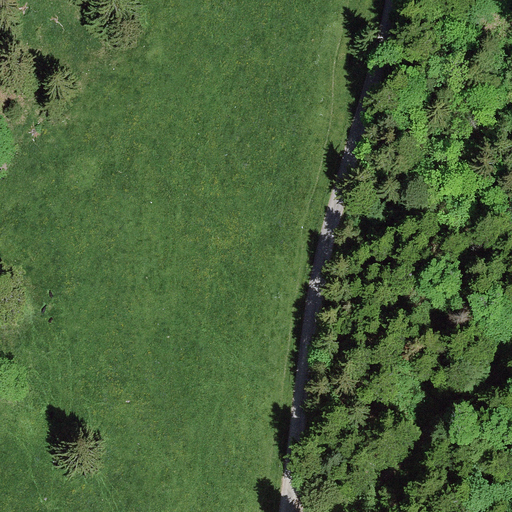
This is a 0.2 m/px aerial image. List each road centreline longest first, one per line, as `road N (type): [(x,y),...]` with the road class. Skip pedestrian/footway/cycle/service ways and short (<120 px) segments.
road 1 (unclassified): [(394,0),(315,305),(289,511)]
road 2 (track): [(511,365),(345,511)]
